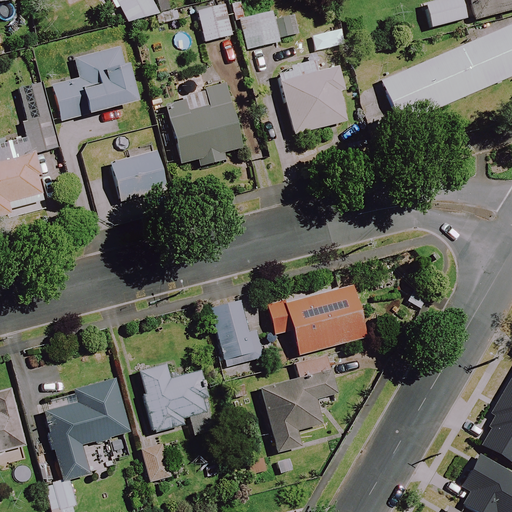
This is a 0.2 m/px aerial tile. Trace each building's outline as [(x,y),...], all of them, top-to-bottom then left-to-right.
[(107,0),(114,13),(118,11),(126,27),(154,13),(146,0),(107,0)] [(464,22),(457,0),(446,0),(422,7),(429,32),(464,22)] [(511,8),(511,0),(466,0),(474,21),(511,8)] [(230,39),(222,7),(195,13),(202,45),(230,39)] [(276,46),(270,15),(239,21),(244,52),(276,46)] [(511,28),(511,25),(380,82),(400,126),(511,76),(511,28)] [(135,106),(121,50),(72,63),(76,80),(49,87),(59,125),(135,106)] [(332,69),(278,80),(290,136),(344,125),(332,69)] [(0,221),(9,219),(7,212),(42,204),(32,156),(54,151),(40,87),(16,92),(26,139),(0,144),(0,221)] [(223,88),(166,104),(183,168),(240,152),(223,88)] [(165,193),(156,156),(108,167),(117,205),(165,193)] [(350,285),(285,302),(300,358),(365,340),(350,285)] [(259,352),(244,301),(206,312),(221,363),(259,352)] [(167,382),(163,368),(137,374),(150,434),(181,428),(179,420),(207,414),(198,375),(167,382)] [(320,425),(309,376),(256,389),(271,456),(299,450),(294,431),(320,425)] [(75,511),(67,484),(89,478),(81,448),(127,436),(112,378),(81,386),(85,401),(41,413),(60,484),(43,488),(49,511),(75,511)] [(0,394),(0,468),(25,463),(9,393),(0,394)] [(168,480),(160,447),(139,451),(147,485),(168,480)] [(297,481),(294,467),(273,472),(276,486),(297,481)] [(511,511),(511,483),(482,505),(487,511),(511,511)]
